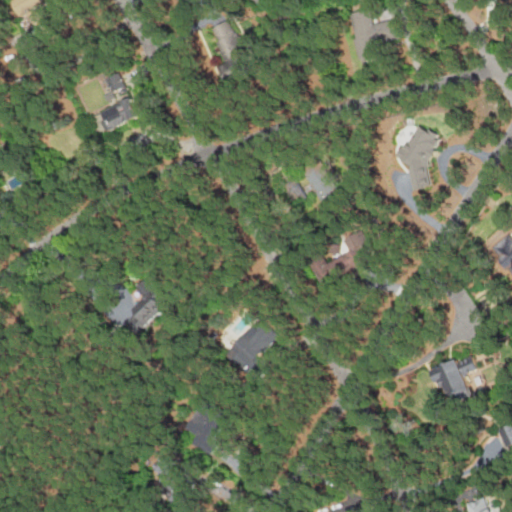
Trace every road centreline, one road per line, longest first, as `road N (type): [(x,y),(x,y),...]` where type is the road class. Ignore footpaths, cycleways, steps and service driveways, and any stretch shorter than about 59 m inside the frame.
road 1 (residential): [(398,511),(342,395),(104,0)]
road 2 (residential): [(0,270),(105,195),(197,154),(420,88),(460,83),(511,103)]
road 3 (residential): [(270,511),(511,130)]
